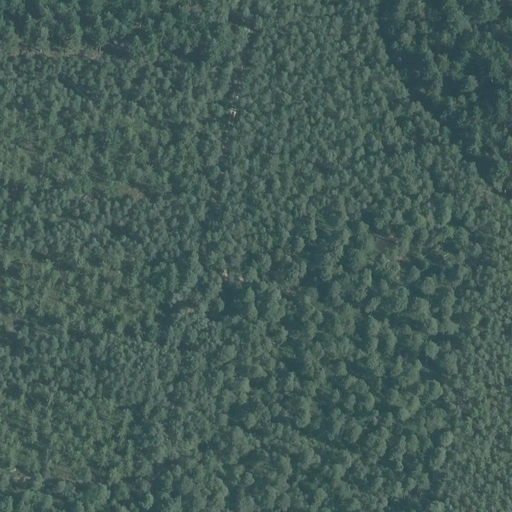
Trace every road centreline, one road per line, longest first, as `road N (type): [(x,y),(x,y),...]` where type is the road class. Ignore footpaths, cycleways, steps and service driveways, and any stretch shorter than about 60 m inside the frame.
road 1 (track): [(248,0),(155,477)]
road 2 (track): [(214,511),(166,474),(116,485),(0,479)]
road 3 (track): [(191,277),(0,263)]
